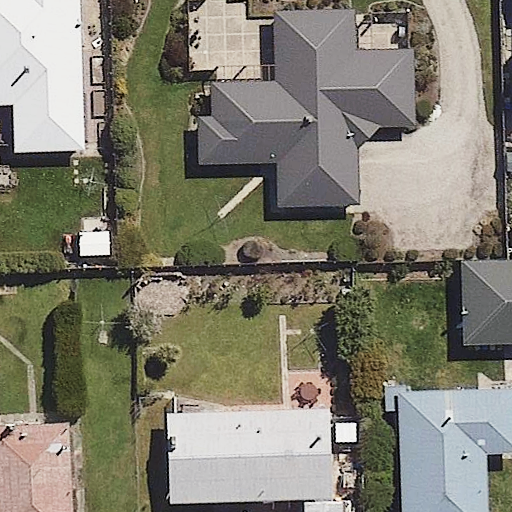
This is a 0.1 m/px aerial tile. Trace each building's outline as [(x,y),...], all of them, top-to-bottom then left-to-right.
[(85,153),(79,0),(0,0),(0,102),(4,102),(6,156),(85,153)] [(273,83),(198,85),(200,165),(283,163),(284,213),(356,211),(354,128),(411,127),(409,46),(357,47),(356,8),(272,10),(273,83)] [(511,255),(458,256),(460,346),(511,344),(511,255)] [(511,388),(396,390),(397,511),(488,511),(488,453),(511,452),(511,388)] [(330,410),(161,414),(164,506),(304,502),(304,511),(361,511),(361,492),(332,492),(330,410)] [(74,511),(72,417),(0,418),(0,511),(74,511)]
